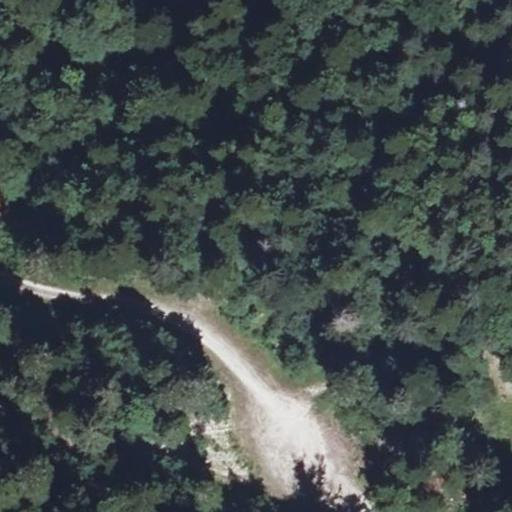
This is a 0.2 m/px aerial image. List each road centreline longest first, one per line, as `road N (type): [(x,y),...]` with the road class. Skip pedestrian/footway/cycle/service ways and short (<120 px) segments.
road 1 (track): [(2,0),(82,63),(211,114),(408,243),(458,290),(493,339),(511,419)]
road 2 (track): [(0,277),(15,287),(107,298),(191,320),(274,406),(348,511)]
